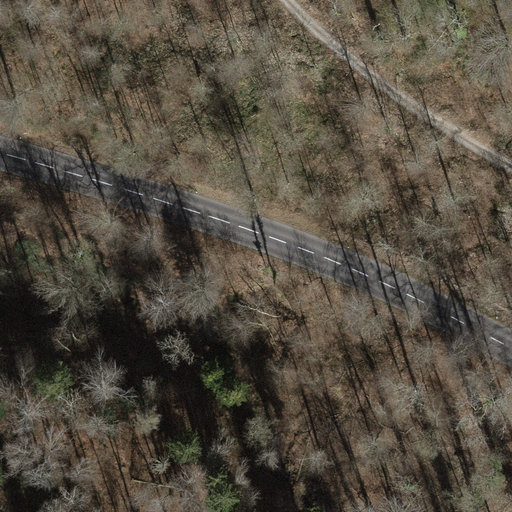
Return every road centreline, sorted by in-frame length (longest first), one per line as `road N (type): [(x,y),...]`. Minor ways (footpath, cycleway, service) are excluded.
road 1 (tertiary): [(0,151),(352,268),(511,346)]
road 2 (track): [(295,0),(318,27),(511,169)]
